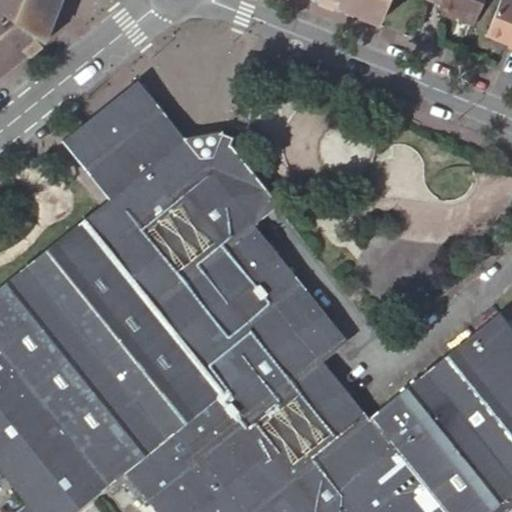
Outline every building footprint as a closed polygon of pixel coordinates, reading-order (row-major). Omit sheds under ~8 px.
[(0,87),(1,89),(57,43),(73,2),(72,0),(0,0),(0,1),(0,87)] [(323,0),(327,4),(395,31),(406,0),(323,0)] [(434,0),(433,3),(450,9),(449,12),(461,16),(471,21),(470,26),(484,31),(496,0),(434,0)] [(511,2),(497,40),(511,46),(511,2)] [(471,21),(461,16),(458,21),(470,26),(471,21)] [(164,101),(150,84),(76,143),(87,158),(152,107),(164,101)] [(164,101),(152,107),(202,175),(221,172),(197,141),(164,101)] [(152,107),(87,158),(122,201),(128,204),(277,249),(262,231),(287,209),(241,151),(236,164),(237,170),(221,172),(202,175),(152,107)] [(128,204),(122,201),(111,210),(125,217),(128,204)] [(0,298),(0,454),(39,505),(45,511),(91,511),(122,488),(123,489),(139,476),(161,504),(173,495),(185,511),(497,511),(511,500),(511,406),(467,443),(422,388),(376,424),(331,367),(354,347),(277,249),(128,204),(125,217),(111,210),(96,221),(0,298)] [(511,322),(509,319),(422,388),(467,443),(511,406),(511,322)] [(511,511),(511,500),(497,511),(185,511),(173,495),(161,504),(167,511),(511,511)]
